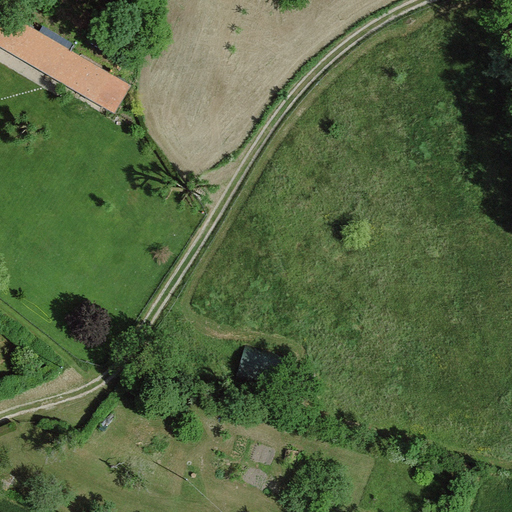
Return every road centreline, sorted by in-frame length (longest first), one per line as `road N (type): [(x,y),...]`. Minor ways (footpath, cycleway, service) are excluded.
road 1 (track): [(424,0),(368,28),(295,92),(114,373),(79,398),(0,418)]
road 2 (track): [(100,385),(0,304)]
